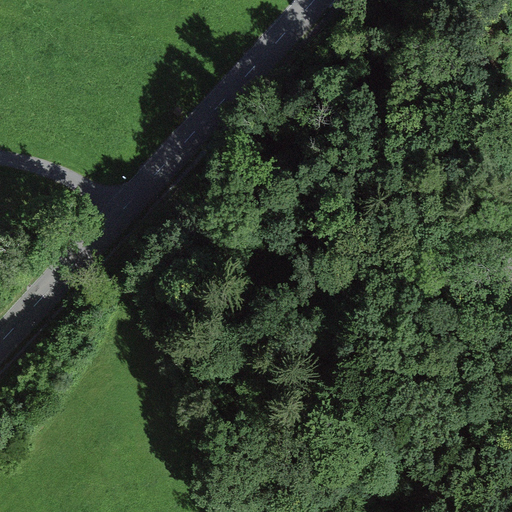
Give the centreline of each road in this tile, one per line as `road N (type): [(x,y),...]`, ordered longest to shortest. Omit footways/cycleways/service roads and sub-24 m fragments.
road 1 (tertiary): [(316,0),(122,212)]
road 2 (tertiary): [(0,342),(122,212)]
road 3 (track): [(0,158),(31,163),(122,212)]
